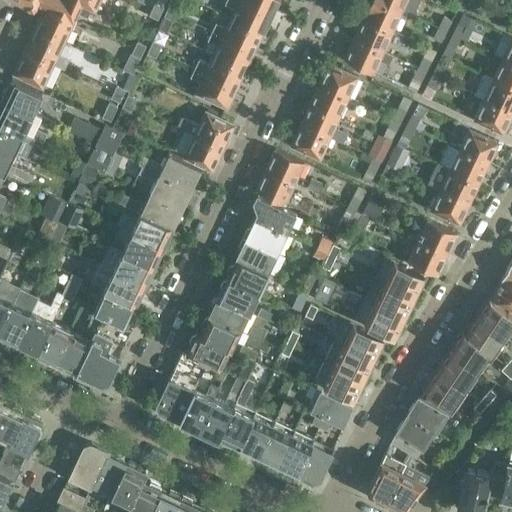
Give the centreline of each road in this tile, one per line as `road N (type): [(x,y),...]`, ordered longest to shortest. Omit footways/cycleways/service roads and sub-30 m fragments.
road 1 (residential): [(118,420),(328,0)]
road 2 (residential): [(511,194),(380,407),(328,511)]
road 3 (residential): [(311,511),(118,420)]
road 4 (residential): [(24,511),(78,402)]
